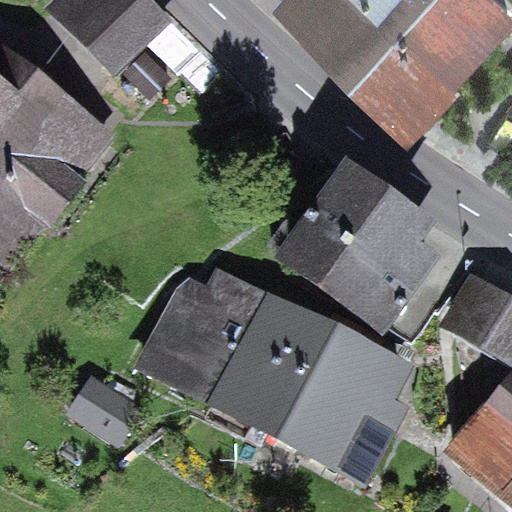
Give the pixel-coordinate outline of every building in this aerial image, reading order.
[(67,0),(59,9),(77,27),(103,0),(67,0)] [(160,23),(137,0),(103,0),(77,27),(117,67),(160,23)] [(288,0),(287,1),(334,48),(380,0),(288,0)] [(361,75),(406,33),(441,69),(483,26),(491,34),(508,16),(502,8),(494,0),(380,0),(334,48),(361,75)] [(361,75),(410,121),(418,112),(423,116),(456,83),(441,69),(406,33),(361,75)] [(0,65),(0,168),(8,174),(58,111),(0,65)] [(8,174),(0,168),(0,254),(1,255),(0,256),(0,266),(6,271),(103,147),(58,111),(8,174)] [(220,133),(233,168),(272,153),(260,119),(220,133)] [(272,248),(365,313),(375,299),(401,317),(405,310),(401,307),(427,270),(406,255),(418,238),(343,186),(334,199),(331,197),(321,204),(301,232),(290,223),(272,248)] [(237,314),(242,300),(246,290),(222,279),(210,302),(186,290),(146,370),(210,404),(252,322),(237,314)] [(453,325),(511,360),(511,310),(474,289),(453,325)] [(263,298),(246,290),(242,300),(237,314),(252,322),(210,404),(269,435),(295,383),(278,375),(306,323),(263,298)] [(278,375),(295,383),(269,435),(359,481),(396,411),(383,404),(399,375),(364,357),(373,340),(335,320),(328,335),(308,324),(306,323),(278,375)] [(93,387),(74,416),(116,443),(135,414),(93,387)] [(511,387),(453,452),(511,502),(511,387)]
